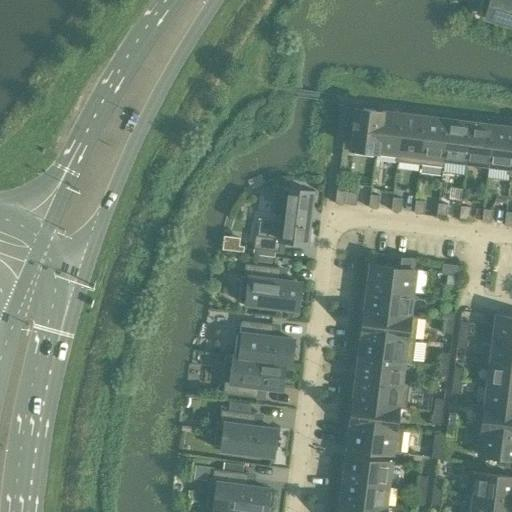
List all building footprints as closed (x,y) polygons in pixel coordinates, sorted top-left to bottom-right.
[(511,0),(482,0),(478,15),(511,25),(511,0)] [(376,150),(381,111),(347,107),(345,124),(355,125),(352,147),(375,150),(376,150)] [(376,150),(375,150),(374,155),(397,157),(398,158),(404,114),(381,111),(376,150)] [(398,158),(397,157),(396,161),(420,164),(426,117),(404,114),(398,158)] [(449,119),(426,117),(420,164),(444,167),(445,158),(444,158),(449,119)] [(471,122),(449,119),(444,158),(445,158),(466,161),(471,122)] [(471,122),(466,161),(489,164),(494,125),(471,122)] [(511,127),(494,125),(489,164),(510,167),(511,167),(511,164),(511,127)] [(279,252),(281,239),(306,242),(312,192),(287,188),(280,239),(255,235),(253,249),(279,252)] [(335,203),(344,205),(346,192),(337,191),(335,203)] [(368,208),(378,209),(380,196),(370,195),(368,208)] [(393,198),(391,211),(401,212),(402,199),(393,198)] [(414,213),(423,215),(425,202),(415,201),(414,213)] [(436,216),(446,217),(448,205),(438,203),(436,216)] [(461,206),(459,219),(469,220),(470,208),(461,206)] [(483,209),(482,222),(491,223),(493,210),(483,209)] [(388,256),(387,266),(371,264),(368,288),(412,293),(416,260),(388,256)] [(241,276),(238,302),(297,309),(300,283),(279,281),(281,268),(245,264),(244,276),(241,276)] [(460,277),(447,275),(446,284),(458,286),(460,277)] [(365,311),(403,316),(409,316),(409,315),(412,293),(368,288),(365,311)] [(409,315),(409,316),(403,316),(365,311),(362,334),(415,340),(418,316),(409,315)] [(454,322),(455,312),(442,311),(441,320),(444,320),(444,321),(454,322)] [(494,339),(511,341),(511,317),(497,315),(494,339)] [(238,333),(235,357),(284,364),(284,365),(290,365),(293,340),(272,337),(274,325),(242,321),(240,333),(238,333)] [(454,322),(444,321),(443,333),(452,335),(454,322)] [(458,335),(468,336),(470,323),(460,322),(458,335)] [(415,340),(362,334),(360,356),(403,362),(403,363),(412,364),(415,340)] [(468,336),(458,335),(457,348),(466,349),(468,336)] [(511,341),(494,339),(491,362),(511,364),(511,341)] [(439,366),(448,367),(450,354),(440,353),(439,366)] [(235,357),(225,355),(222,381),(224,381),(223,394),(258,398),(260,386),(281,388),(284,365),(284,364),(235,357)] [(360,356),(357,379),(400,384),(401,383),(403,363),(403,362),(360,356)] [(511,364),(491,362),(488,384),(511,387),(511,364)] [(448,367),(439,366),(437,379),(447,380),(448,367)] [(454,367),(453,380),(462,381),(464,369),(454,367)] [(400,384),(357,379),(354,401),(398,407),(397,408),(406,409),(409,384),(401,383),(400,384)] [(462,381),(453,380),(451,393),(460,394),(462,381)] [(511,387),(488,384),(485,406),(485,407),(511,410),(511,387)] [(433,411),(443,413),(444,400),(435,398),(433,411)] [(398,407),(354,401),(351,424),(395,430),(395,428),(397,408),(398,407)] [(257,414),(248,413),(249,404),(232,402),(231,411),(221,410),(220,422),(217,422),(214,448),(273,455),(276,430),(255,427),(257,414)] [(511,410),(485,407),(485,406),(477,405),(474,428),(511,433),(511,410)] [(443,413),(433,411),(431,424),(441,425),(443,413)] [(448,412),(447,425),(456,426),(458,414),(448,412)] [(395,430),(351,424),(348,448),(400,454),(404,429),(395,428),(395,430)] [(456,426),(447,425),(445,438),(455,439),(456,426)] [(511,433),(474,428),(471,453),(511,457),(511,433)] [(445,447),(444,447),(435,445),(433,459),(443,460),(445,447)] [(344,480),(388,485),(391,462),(347,456),(344,480)] [(224,462),(223,471),(214,469),(212,482),(209,482),(206,507),(242,511),(265,511),(268,489),(247,487),(249,474),(243,473),(244,465),(224,462)] [(511,476),(477,472),(475,495),(474,496),(511,500),(511,476)] [(419,476),(417,489),(427,490),(429,478),(419,476)] [(434,478),(433,491),(442,492),(444,480),(434,478)] [(388,485),(344,480),(341,503),(385,508),(388,485)] [(427,490),(417,489),(416,502),(425,504),(427,490)] [(442,492),(433,491),(431,504),(441,505),(442,492)] [(511,500),(474,496),(475,495),(466,494),(463,511),(511,511),(511,500)] [(341,503),(339,511),(384,511),(385,508),(341,503)]
